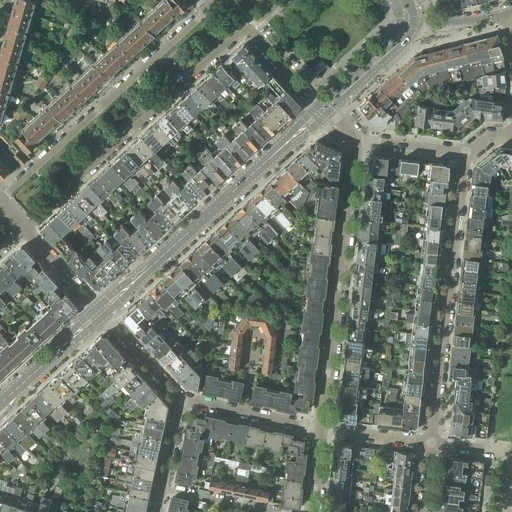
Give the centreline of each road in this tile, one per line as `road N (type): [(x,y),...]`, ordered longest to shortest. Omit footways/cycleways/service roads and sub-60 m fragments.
road 1 (residential): [(323,109),(246,27),(25,230)]
road 2 (tertiary): [(99,313),(323,109)]
road 3 (residential): [(431,444),(467,153)]
road 4 (residential): [(353,143),(321,431)]
road 5 (residential): [(211,3),(0,201)]
road 6 (residential): [(182,400),(321,431)]
road 7 (tertiary): [(0,403),(99,313)]
road 8 (tertiary): [(323,109),(402,35),(406,22)]
road 9 (residential): [(99,313),(182,400)]
